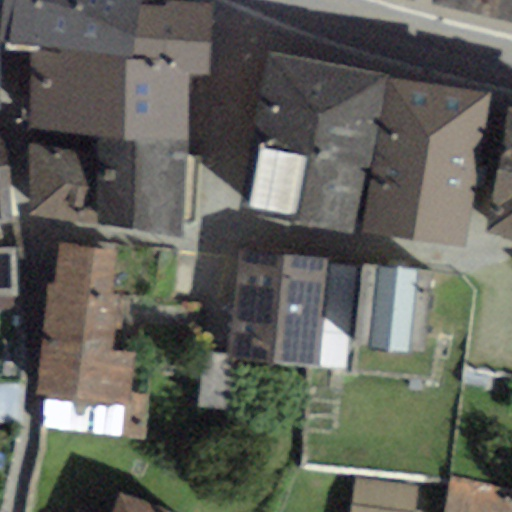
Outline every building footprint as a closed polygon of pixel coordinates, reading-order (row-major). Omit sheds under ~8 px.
[(3,0),(2,25),(7,25),(13,23),(10,44),(132,60),(141,0),(3,0)] [(217,1),(204,0),(141,0),(132,60),(147,61),(146,73),(186,77),(209,79),(217,1)] [(374,72),(275,53),(248,199),(347,218),(374,72)] [(132,60),(28,55),(27,142),(186,149),(186,77),(146,73),(147,61),(132,60)] [(374,72),(347,218),(463,239),(467,220),(487,111),(492,86),(375,64),(374,72)] [(511,241),(511,112),(507,111),(484,236),(511,241)] [(2,127),(0,127),(0,225),(10,224),(2,127)] [(186,149),(27,142),(30,218),(181,237),(186,149)] [(115,246),(59,240),(55,282),(48,281),(35,390),(44,391),(39,434),(144,446),(150,398),(128,395),(132,354),(110,351),(117,295),(110,294),(115,246)] [(326,260),(239,252),(229,359),(316,367),(326,260)] [(360,265),(351,347),(420,354),(429,273),(360,265)] [(416,511),(420,489),(354,480),(350,511),(416,511)] [(165,511),(119,495),(112,511),(165,511)]
